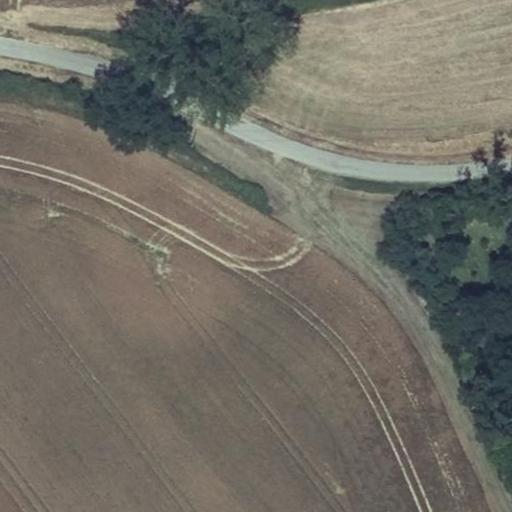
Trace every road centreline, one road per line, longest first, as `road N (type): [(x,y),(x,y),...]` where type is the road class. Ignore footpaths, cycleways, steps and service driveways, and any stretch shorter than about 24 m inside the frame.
road 1 (unclassified): [(0,46),(114,74),(345,166),(394,174),(511,165)]
road 2 (track): [(345,166),(410,313),(511,507)]
